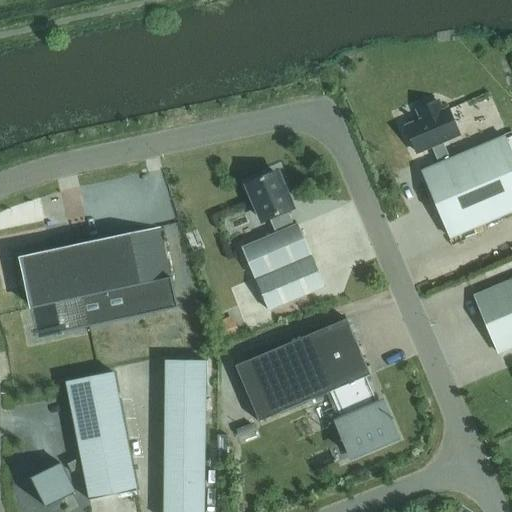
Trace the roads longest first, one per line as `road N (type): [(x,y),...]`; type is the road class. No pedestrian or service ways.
road 1 (unclassified): [(0,186),(268,118),(325,125),(341,142),(476,460)]
road 2 (unclassified): [(348,511),(476,460)]
